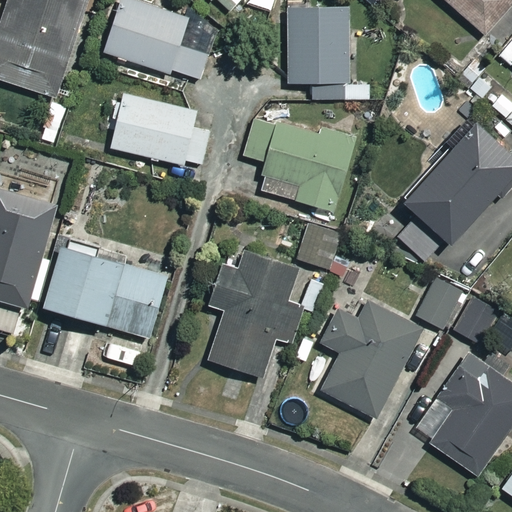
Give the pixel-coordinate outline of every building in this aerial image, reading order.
[(92,0),(13,0),(0,40),(0,82),(58,102),(92,0)] [(276,14),(279,0),(255,0),(250,8),(276,14)] [(511,23),(511,0),(444,0),(494,44),(511,23)] [(192,21),(126,2),(110,57),(198,84),(207,55),(184,49),(192,21)] [(352,102),(352,13),(292,13),(292,87),(316,87),(316,102),(352,102)] [(497,86),(473,66),(460,81),(484,101),(497,86)] [(115,124),(121,126),(115,152),(203,172),(212,133),(198,130),(201,115),(130,98),(128,106),(120,104),(115,124)] [(71,111),(53,105),(42,142),(59,147),(71,111)] [(321,139),(256,120),(245,158),(271,166),(263,193),(335,215),(358,139),(324,129),(321,139)] [(452,152),(405,202),(421,217),(398,241),(426,267),(448,243),(455,250),(511,190),(511,156),(483,129),(457,157),(452,152)] [(21,185),(0,178),(0,335),(19,341),(27,313),(34,315),(64,213),(17,199),(21,185)] [(343,239),(310,228),(299,262),(332,273),(343,239)] [(171,281),(69,253),(52,314),(154,342),(171,281)] [(302,270),(250,253),(243,274),(227,268),(213,310),(228,315),(212,363),(265,381),(279,338),(296,344),(307,312),(290,306),(302,270)] [(467,296),(439,280),(419,317),(446,333),(467,296)] [(503,315),(476,300),(458,333),(485,347),(503,315)] [(426,332),(373,302),(360,326),(338,314),(321,345),(344,357),(324,393),(377,422),(426,332)] [(88,339),(36,324),(27,356),(79,371),(88,339)] [(511,432),(511,385),(471,358),(417,436),(480,479),(511,432)]
